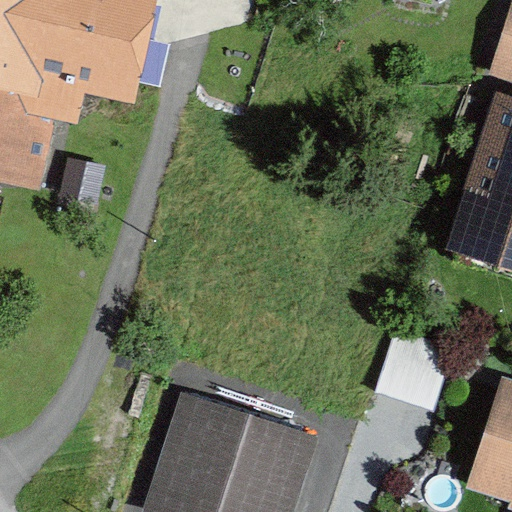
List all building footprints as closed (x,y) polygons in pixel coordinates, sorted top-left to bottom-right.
[(71,117),(80,77),(121,87),(141,0),(0,0),(0,161),(43,171),(57,114),(71,117)] [(511,66),(511,22),(499,62),(511,66)] [(460,241),(511,257),(511,108),(504,106),(460,241)] [(454,352),(397,335),(378,397),(436,414),(454,352)] [(511,393),(509,392),(481,478),(511,487),(511,393)] [(285,511),(309,440),(188,401),(154,506),(172,511),(285,511)]
